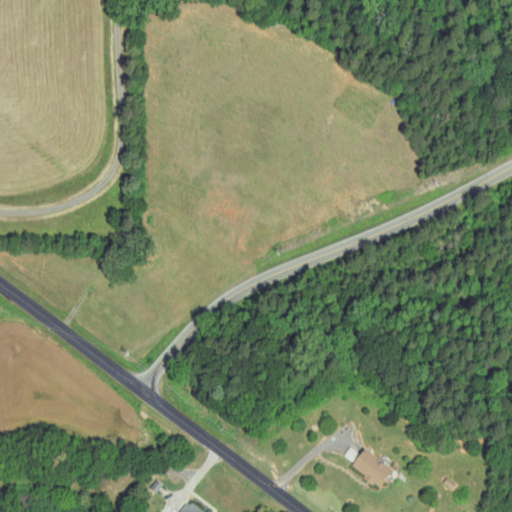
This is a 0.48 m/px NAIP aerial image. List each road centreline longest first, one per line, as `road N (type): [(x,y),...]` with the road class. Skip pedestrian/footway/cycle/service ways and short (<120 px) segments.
road 1 (residential): [(141,389),(199,322),(245,288),(511,168)]
road 2 (tertiary): [(302,511),(0,284)]
